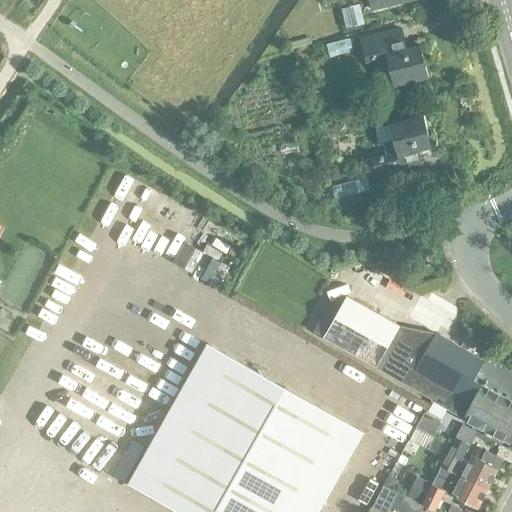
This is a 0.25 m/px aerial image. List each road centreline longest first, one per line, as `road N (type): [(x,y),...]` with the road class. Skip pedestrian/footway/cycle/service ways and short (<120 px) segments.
road 1 (unknown): [(338,511),(382,436),(392,402),(174,265),(133,271),(111,287),(21,454)]
road 2 (residential): [(511,316),(469,257),(473,230),(511,200)]
